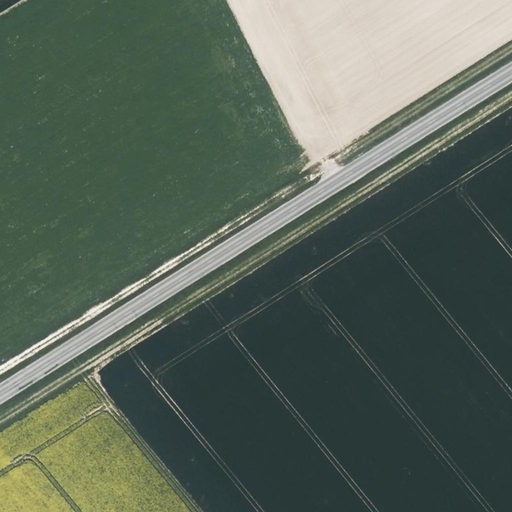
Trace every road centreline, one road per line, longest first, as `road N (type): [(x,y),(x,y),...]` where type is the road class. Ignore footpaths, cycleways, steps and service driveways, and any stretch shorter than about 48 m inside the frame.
road 1 (track): [(511,98),(83,367),(200,511)]
road 2 (secondary): [(0,395),(511,73)]
road 3 (track): [(326,166),(0,366)]
road 4 (track): [(511,49),(326,166),(337,182)]
